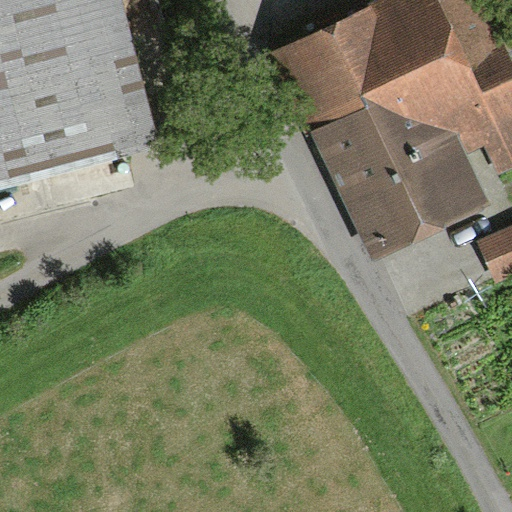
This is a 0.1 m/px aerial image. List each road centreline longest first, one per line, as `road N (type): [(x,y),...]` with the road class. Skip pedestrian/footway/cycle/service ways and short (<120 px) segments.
road 1 (unclassified): [(219,0),(310,211),(471,469),(488,511)]
road 2 (track): [(0,292),(278,135)]
